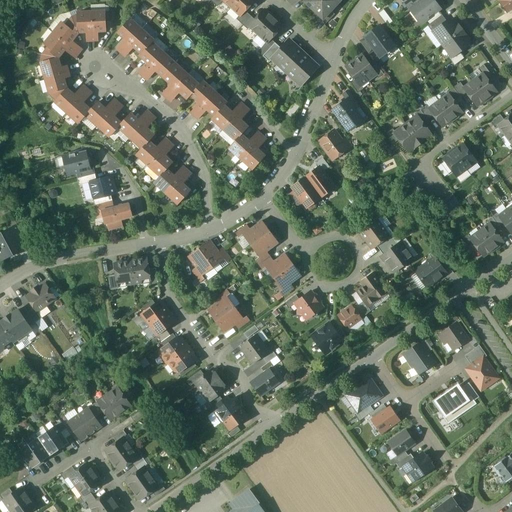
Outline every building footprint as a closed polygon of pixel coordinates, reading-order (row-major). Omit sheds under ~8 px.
[(238,0),(231,8),(240,16),(245,11),(254,0),(238,0)] [(307,0),(306,1),(305,2),(314,10),(323,0),(307,0)] [(338,0),(323,0),(314,10),(323,18),(330,11),(339,1),(338,0)] [(402,0),(410,9),(422,0),(402,0)] [(432,0),(422,0),(410,9),(420,24),(426,20),(438,11),(440,9),(432,0)] [(511,0),(502,0),(499,3),(507,13),(511,9),(511,0)] [(255,20),(249,27),(250,27),(258,35),(273,18),(265,10),(255,20)] [(392,22),(383,10),(378,14),(387,26),(392,22)] [(245,11),(240,16),(236,19),(243,25),(251,16),(245,11)] [(334,15),(330,11),(323,18),(328,22),(334,15)] [(438,11),(426,20),(430,24),(442,15),(438,11)] [(91,12),(77,13),(77,16),(78,32),(86,32),(87,41),(92,41),(92,34),(91,12)] [(105,12),(91,12),(92,34),(98,34),(98,31),(106,31),(105,12)] [(430,24),(427,26),(432,33),(433,32),(447,22),(442,15),(430,24)] [(251,16),(243,25),(247,30),(250,27),(249,27),(255,20),(251,16)] [(273,18),(258,35),(266,43),(267,43),(271,39),(282,26),(273,18)] [(72,19),(66,26),(70,29),(71,27),(78,33),(78,32),(72,19)] [(130,19),(118,33),(125,40),(123,42),(127,46),(142,30),(130,19)] [(453,22),(447,21),(447,22),(433,32),(442,45),(462,30),(457,25),(454,21),(453,22)] [(62,23),(53,34),(73,50),(77,45),(72,41),(78,33),(71,27),(70,29),(66,26),(62,23)] [(380,26),(365,37),(375,51),(379,57),(394,45),(380,26)] [(142,30),(127,46),(132,50),(134,47),(141,54),(152,43),(154,41),(142,30)] [(462,30),(442,45),(452,57),(452,58),(459,52),(467,47),(467,41),(468,41),(465,37),(466,36),(462,30)] [(73,50),(53,34),(44,45),(48,48),(52,51),(51,52),(58,58),(64,50),(69,54),(73,50)] [(375,51),(365,38),(359,41),(369,55),(375,51)] [(271,39),(267,43),(266,43),(258,52),(263,56),(275,43),(271,39)] [(127,46),(123,42),(116,49),(121,53),(127,46)] [(291,46),(287,42),(281,49),(272,58),(273,59),(287,72),(303,54),(294,46),(291,46)] [(141,54),(140,56),(147,63),(145,65),(149,69),(164,54),(152,43),(141,54)] [(281,49),(275,43),(263,56),(269,63),(273,59),(272,58),(281,49)] [(83,50),(77,45),(73,50),(79,54),(83,50)] [(127,46),(121,53),(125,57),(132,50),(127,46)] [(48,48),(43,55),(58,58),(51,52),(52,51),(48,48)] [(79,54),(73,50),(69,54),(75,59),(79,54)] [(459,52),(452,58),(452,57),(449,59),(454,66),(464,59),(459,52)] [(175,64),(164,54),(149,69),(154,73),(156,71),(163,78),(175,64)] [(303,54),(287,72),(301,85),(316,69),(312,65),(312,63),(303,54)] [(43,55),(42,55),(41,63),(58,58),(43,55)] [(371,68),(362,55),(354,61),(368,81),(376,75),(371,68)] [(58,58),(41,63),(45,78),(68,72),(67,66),(61,68),(58,58)] [(368,81),(354,61),(346,67),(355,80),(360,87),(361,86),(368,81)] [(175,64),(163,78),(171,85),(169,87),(173,91),(187,75),(175,64)] [(145,65),(138,73),(143,77),(149,69),(145,65)] [(376,65),(371,68),(376,75),(378,78),(383,74),(376,65)] [(492,77),(483,65),(478,69),(482,74),(483,74),(487,80),(492,77)] [(149,69),(143,77),(147,81),(154,73),(149,69)] [(68,72),(45,78),(49,94),(67,89),(64,79),(70,77),(68,72)] [(482,74),(473,81),(486,99),(496,92),(487,80),(483,74),(482,74)] [(187,75),(173,91),(177,95),(179,92),(187,99),(191,95),(199,86),(187,75)] [(360,87),(355,80),(351,84),(358,93),(363,89),(361,86),(360,87)] [(464,88),(463,88),(467,93),(477,106),(486,99),(473,81),(464,88)] [(199,86),(191,95),(198,102),(197,103),(201,107),(215,93),(203,82),(199,86)] [(464,88),(460,83),(453,88),(460,97),(467,93),(463,88),(464,88)] [(88,90),(83,86),(76,93),(81,97),(88,90)] [(169,87),(162,94),(166,98),(173,91),(169,87)] [(460,97),(453,88),(446,93),(448,95),(454,102),(460,97)] [(67,89),(49,94),(56,100),(67,89)] [(74,96),(67,89),(56,100),(55,102),(67,113),(81,97),(76,93),(74,96)] [(92,94),(88,90),(81,97),(85,101),(92,94)] [(177,95),(173,91),(166,98),(171,102),(177,95)] [(359,106),(349,91),(343,95),(347,100),(347,99),(354,109),(359,106)] [(215,93),(201,107),(206,111),(207,110),(214,117),(224,106),(226,103),(215,93)] [(454,102),(448,95),(439,102),(452,120),(462,113),(454,102)] [(85,101),(81,97),(67,113),(78,124),(86,116),(91,110),(83,103),(85,101)] [(114,99),(107,108),(111,112),(119,103),(114,99)] [(347,100),(333,110),(348,130),(362,119),(354,109),(347,99),(347,100)] [(107,108),(105,109),(98,102),(91,110),(86,116),(98,126),(111,112),(107,108)] [(297,102),(286,114),(290,118),(301,106),(297,102)] [(429,108),(429,109),(434,115),(442,127),(452,120),(439,102),(429,108)] [(123,107),(119,103),(111,112),(115,116),(123,107)] [(197,103),(189,112),(194,116),(201,107),(197,103)] [(240,103),(234,111),(238,114),(245,107),(240,103)] [(427,105),(420,110),(427,120),(434,115),(429,109),(429,108),(427,105)] [(214,117),(212,119),(224,130),(238,114),(234,111),(232,113),(224,106),(214,117)] [(201,107),(194,116),(198,120),(206,111),(201,107)] [(245,107),(238,114),(242,118),(249,111),(245,107)] [(420,110),(415,114),(417,117),(417,116),(422,124),(427,120),(420,110)] [(147,111),(140,119),(144,122),(151,115),(147,111)] [(115,116),(111,112),(98,126),(109,137),(118,127),(121,124),(114,117),(115,116)] [(138,121),(130,114),(121,124),(118,127),(130,138),(144,122),(140,119),(138,121)] [(238,114),(224,130),(236,141),(241,135),(248,127),(240,121),(242,118),(238,114)] [(151,115),(144,122),(149,126),(155,119),(151,115)] [(511,115),(504,121),(498,126),(505,135),(511,130),(511,115)] [(417,117),(406,125),(420,144),(426,140),(425,139),(431,135),(422,124),(417,116),(417,117)] [(501,116),(491,123),(495,128),(498,126),(504,121),(501,116)] [(144,122),(130,138),(142,149),(149,142),(154,136),(147,129),(149,126),(144,122)] [(395,133),(399,139),(409,152),(414,148),(420,144),(406,125),(395,133)] [(393,129),(387,133),(394,143),(399,139),(395,133),(393,129)] [(333,131),(320,141),(327,151),(326,152),(327,155),(329,157),(331,159),(333,158),(333,159),(346,149),(340,141),(333,131)] [(257,132),(250,140),(254,144),(262,136),(257,132)] [(249,142),(241,135),(236,141),(229,148),(241,159),(254,144),(250,140),(249,142)] [(262,136),(254,144),(258,148),(266,140),(262,136)] [(345,138),(340,141),(346,149),(347,151),(352,147),(345,138)] [(165,139),(157,147),(162,151),(169,143),(165,139)] [(156,148),(149,142),(142,149),(136,155),(148,166),(162,151),(157,147),(156,148)] [(169,143),(162,151),(166,155),(174,146),(169,143)] [(254,144),(241,159),(253,170),(265,156),(257,149),(258,148),(254,144)] [(476,162),(463,144),(453,151),(466,170),(476,162)] [(85,151),(63,157),(68,175),(76,173),(90,170),(90,169),(85,151)] [(162,151),(148,166),(160,176),(166,170),(172,163),(165,156),(166,155),(162,151)] [(466,170),(453,151),(443,159),(457,177),(466,170)] [(187,171),(183,167),(175,175),(179,179),(187,171)] [(90,170),(76,173),(77,179),(95,175),(93,168),(90,169),(90,170)] [(319,168),(306,178),(320,198),(334,188),(319,168)] [(174,176),(166,170),(160,176),(154,183),(166,194),(179,179),(175,175),(174,176)] [(466,170),(457,177),(461,182),(470,175),(466,170)] [(187,171),(179,179),(184,183),(191,175),(187,171)] [(95,175),(77,179),(79,185),(89,183),(89,182),(96,180),(95,175)] [(96,180),(89,182),(89,183),(93,200),(111,195),(116,194),(112,176),(96,180)] [(306,178),(292,187),(294,190),(304,203),(307,207),(320,198),(306,178)] [(179,179),(166,194),(178,204),(190,191),(182,184),(184,183),(179,179)] [(304,203),(294,190),(287,196),(297,208),(304,203)] [(459,204),(452,194),(445,200),(452,209),(459,204)] [(111,195),(93,200),(95,206),(112,201),(111,195)] [(445,200),(438,205),(445,215),(452,209),(445,200)] [(112,201),(95,206),(96,212),(101,211),(114,208),(112,201)] [(114,208),(101,211),(105,224),(121,220),(132,217),(129,204),(114,208)] [(499,216),(499,217),(504,223),(511,234),(511,217),(507,211),(499,216)] [(499,216),(497,214),(492,217),(499,227),(504,223),(499,217),(499,216)] [(389,223),(383,215),(377,220),(389,236),(390,235),(392,234),(387,227),(389,226),(389,223)] [(499,227),(492,217),(487,221),(489,225),(489,224),(494,231),(499,227)] [(121,220),(107,224),(109,231),(123,227),(121,220)] [(377,220),(360,233),(372,249),(376,246),(389,236),(377,220)] [(250,230),(243,235),(251,246),(270,232),(262,221),(250,230)] [(489,225),(480,231),(493,249),(503,242),(494,231),(489,224),(489,225)] [(246,225),(235,233),(239,238),(243,235),(250,230),(246,225)] [(25,240),(17,226),(7,231),(14,245),(25,240)] [(14,245),(7,231),(0,234),(0,256),(2,260),(17,252),(14,245)] [(480,231),(470,238),(483,256),(493,249),(480,231)] [(270,232),(251,246),(259,257),(266,252),(278,243),(270,232)] [(396,243),(390,235),(389,236),(376,246),(380,251),(389,243),(392,246),(396,243)] [(210,240),(199,249),(213,268),(224,260),(218,252),(210,240)] [(227,240),(221,245),(224,249),(230,244),(227,240)] [(383,255),(381,257),(393,273),(413,258),(401,242),(397,245),(383,255)] [(389,243),(380,251),(383,255),(397,245),(396,243),(392,246),(389,243)] [(231,259),(223,248),(218,252),(224,260),(226,263),(231,259)] [(213,268),(199,249),(188,257),(196,268),(202,276),(213,268)] [(259,257),(255,260),(259,265),(270,257),(266,252),(259,257)] [(274,262),(266,268),(274,279),(293,265),(285,254),(274,262)] [(449,267),(439,254),(434,257),(444,271),(449,267)] [(270,257),(259,265),(262,270),(266,268),(274,262),(270,257)] [(444,271),(434,257),(415,272),(427,288),(446,273),(444,271)] [(143,259),(130,261),(134,284),(142,283),(141,280),(149,279),(148,270),(146,259),(143,260),(143,259)] [(130,261),(118,263),(118,264),(114,264),(116,275),(117,284),(118,284),(126,283),(126,286),(134,284),(130,261)] [(293,265),(274,279),(282,290),(290,284),(301,276),(293,265)] [(196,268),(191,272),(200,283),(204,279),(202,276),(196,268)] [(156,269),(148,270),(149,279),(150,288),(159,286),(156,269)] [(372,273),(361,281),(365,286),(356,292),(363,302),(367,307),(367,306),(386,293),(372,273)] [(116,275),(108,276),(111,290),(119,289),(118,284),(117,284),(116,275)] [(39,288),(38,287),(31,291),(33,293),(27,297),(34,308),(37,312),(46,306),(55,299),(45,284),(39,288)] [(282,290),(279,293),(283,297),(294,289),(290,284),(282,290)] [(226,289),(215,298),(219,303),(227,297),(230,294),(226,289)] [(299,300),(295,304),(298,308),(297,314),(303,315),(311,316),(317,317),(318,311),(323,308),(311,292),(299,300)] [(296,295),(285,303),(289,309),(295,304),(299,300),(296,295)] [(219,303),(208,311),(216,322),(235,308),(227,297),(219,303)] [(152,300),(142,307),(146,312),(156,304),(152,300)] [(146,312),(141,315),(149,326),(169,312),(160,301),(146,312)] [(367,307),(363,302),(358,305),(365,315),(371,311),(367,306),(367,307)] [(365,315),(357,304),(352,307),(360,318),(365,315)] [(46,306),(37,312),(42,318),(50,313),(50,311),(46,306)] [(351,306),(338,316),(348,329),(361,319),(360,318),(352,307),(351,306)] [(28,312),(25,308),(19,313),(30,327),(36,323),(28,312)] [(34,308),(28,312),(35,323),(42,318),(37,312),(34,308)] [(235,308),(216,322),(224,333),(235,325),(243,319),(235,308)] [(19,313),(17,310),(10,315),(10,314),(3,319),(4,320),(0,322),(0,324),(11,340),(15,346),(28,338),(25,334),(31,330),(19,313)] [(169,312),(149,326),(157,336),(176,322),(169,312)] [(243,319),(235,325),(239,330),(250,321),(246,317),(243,319)] [(329,323),(313,335),(318,340),(316,344),(320,349),(324,349),(326,351),(329,352),(342,342),(343,342),(335,331),(329,323)] [(11,340),(0,324),(0,351),(3,350),(3,346),(11,340)] [(468,339),(456,324),(442,334),(439,336),(444,344),(448,341),(453,349),(468,339)] [(255,326),(243,334),(247,339),(258,330),(255,326)] [(349,340),(339,328),(335,331),(343,342),(342,342),(344,344),(349,340)] [(167,331),(158,338),(161,342),(170,336),(167,331)] [(161,342),(161,343),(165,347),(176,339),(173,334),(161,342)] [(256,334),(239,347),(246,356),(263,343),(256,334)] [(474,338),(469,341),(474,349),(479,346),(474,338)] [(165,347),(160,351),(160,354),(167,363),(169,362),(168,362),(186,349),(184,346),(185,344),(182,340),(176,339),(165,347)] [(432,350),(425,340),(420,343),(427,353),(432,350)] [(263,343),(246,356),(252,365),(269,352),(263,343)] [(420,343),(405,354),(410,360),(408,361),(413,368),(415,367),(419,373),(434,363),(427,353),(420,343)] [(474,349),(465,356),(471,366),(483,358),(487,356),(479,346),(474,349)] [(186,349),(168,362),(169,362),(175,371),(179,372),(193,361),(196,359),(188,348),(186,349)] [(273,352),(263,359),(267,364),(270,361),(276,357),(273,352)] [(471,366),(467,369),(481,390),(497,378),(483,358),(471,366)] [(193,361),(179,372),(182,377),(196,366),(193,361)] [(267,364),(261,368),(264,373),(269,370),(274,366),(270,361),(267,364)] [(204,375),(195,382),(195,383),(202,392),(219,379),(212,369),(204,375)] [(264,373),(251,383),(261,396),(278,383),(269,370),(264,373)] [(200,371),(186,381),(190,386),(195,383),(195,382),(204,375),(200,371)] [(219,379),(202,392),(209,401),(209,402),(218,395),(227,389),(219,379)] [(369,379),(346,396),(358,412),(358,413),(369,405),(382,396),(369,379)] [(479,398),(469,383),(463,386),(473,401),(474,401),(479,398)] [(467,400),(445,416),(436,402),(442,397),(440,395),(432,401),(443,417),(451,412),(456,419),(476,404),(474,401),(473,401),(463,386),(460,389),(467,400)] [(460,389),(458,387),(442,397),(436,402),(445,416),(467,400),(460,389)] [(130,406),(117,388),(108,395),(121,413),(130,406)] [(284,391),(275,398),(278,403),(288,396),(284,391)] [(121,413),(108,395),(98,401),(105,411),(111,420),(121,413)] [(218,395),(209,402),(209,401),(204,405),(207,410),(215,405),(222,400),(218,395)] [(222,400),(215,405),(218,410),(230,401),(226,396),(222,400)] [(230,401),(218,410),(216,410),(214,411),(214,414),(216,416),(217,416),(222,422),(223,421),(241,408),(242,408),(235,398),(230,401)] [(105,411),(98,401),(93,405),(100,415),(105,411)] [(93,405),(88,408),(95,418),(100,415),(93,405)] [(369,405),(358,413),(358,412),(354,415),(359,421),(370,414),(374,411),(369,405)] [(374,419),(387,410),(383,405),(374,411),(370,414),(374,419)] [(88,408),(78,415),(91,434),(101,427),(95,418),(88,408)] [(241,408),(223,421),(230,431),(237,426),(248,418),(241,408)] [(374,419),(373,419),(383,433),(399,421),(390,408),(387,410),(374,419)] [(140,410),(131,417),(134,422),(144,415),(140,410)] [(78,415),(68,422),(75,432),(81,441),(91,434),(78,415)] [(216,416),(208,421),(214,428),(222,422),(217,416),(216,416)] [(75,432),(68,422),(63,426),(70,435),(75,432)] [(68,443),(56,426),(47,432),(59,449),(68,443)] [(230,431),(227,433),(231,438),(240,431),(237,426),(230,431)] [(123,431),(114,437),(117,442),(124,438),(127,435),(123,431)] [(406,431),(388,443),(397,456),(404,451),(415,444),(406,431)] [(59,449),(47,432),(38,438),(50,455),(59,449)] [(50,455),(38,438),(29,445),(41,462),(50,455)] [(131,448),(124,438),(117,442),(105,451),(112,460),(131,448)] [(41,462),(29,445),(20,451),(26,460),(32,468),(41,462)] [(131,448),(112,460),(119,470),(131,462),(137,457),(131,448)] [(19,450),(14,453),(21,463),(26,460),(20,451),(19,450)] [(397,456),(390,461),(394,466),(396,464),(408,456),(404,451),(397,456)] [(425,457),(422,453),(414,459),(402,467),(402,468),(412,482),(433,468),(430,463),(431,462),(427,456),(425,457)] [(507,456),(494,466),(501,476),(506,482),(511,477),(511,453),(507,457),(507,456)] [(408,456),(396,464),(400,470),(402,468),(402,467),(414,459),(410,454),(408,456)] [(137,457),(131,462),(134,467),(144,460),(141,455),(137,457)] [(144,460),(134,467),(138,472),(144,467),(148,465),(144,460)] [(94,473),(87,463),(75,472),(69,476),(69,477),(76,486),(94,473)] [(72,467),(60,475),(64,480),(69,477),(69,476),(75,472),(72,467)] [(151,477),(144,467),(138,472),(126,480),(126,482),(128,485),(129,485),(133,490),(151,477)] [(501,476),(494,467),(493,468),(499,477),(501,476)] [(94,473),(76,486),(83,496),(89,491),(101,483),(94,473)] [(151,477),(133,490),(136,495),(136,497),(138,500),(140,500),(152,491),(158,487),(158,486),(151,477)] [(158,487),(152,491),(155,496),(165,489),(161,484),(158,486),(158,487)] [(13,493),(3,500),(10,510),(28,497),(21,488),(13,493)] [(9,489),(0,495),(0,502),(3,500),(13,493),(9,489)] [(83,496),(77,500),(81,505),(93,496),(89,491),(83,496)] [(262,511),(259,506),(260,505),(249,491),(246,493),(245,492),(238,498),(235,501),(239,507),(232,511),(262,511)] [(96,501),(90,506),(94,511),(101,511),(115,503),(108,493),(96,501)] [(416,495),(409,499),(412,503),(419,499),(416,495)] [(93,496),(81,505),(84,509),(90,506),(96,501),(93,496)] [(28,497),(10,510),(10,511),(28,511),(35,507),(28,497)] [(462,511),(452,498),(433,511),(462,511)] [(121,511),(115,503),(101,511),(121,511)]
